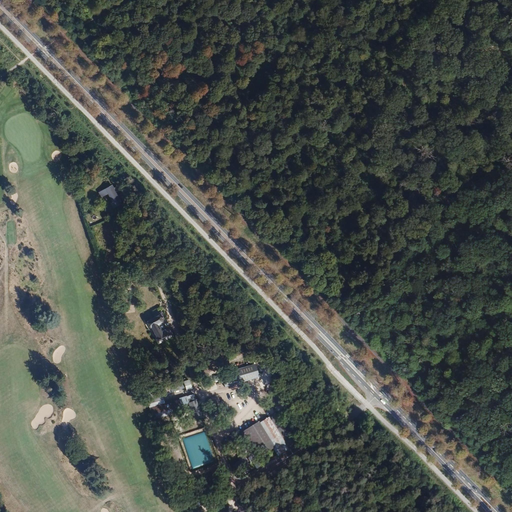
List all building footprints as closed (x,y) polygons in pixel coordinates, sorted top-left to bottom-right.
[(115,185),(107,187),(112,200),(119,197),(115,185)] [(159,314),(145,321),(154,341),(155,345),(171,337),(166,327),(161,329),(159,324),(162,321),(159,314)] [(415,362),(408,354),(397,361),(405,369),(415,362)] [(248,370),(232,371),(232,383),(256,383),(248,370)] [(259,370),(248,370),(256,383),(260,383),(259,370)] [(188,379),(182,381),(184,390),(191,388),(188,379)] [(184,390),(181,382),(142,395),(144,403),(184,390)] [(179,400),(147,411),(151,422),(174,414),(173,410),(180,407),(179,400)] [(192,400),(184,403),(192,423),(200,420),(192,400)] [(258,420),(246,428),(256,443),(267,436),(271,442),(260,449),(265,456),(277,449),(283,456),(293,450),(290,446),(295,442),(278,416),(261,426),(258,420)] [(254,454),(248,458),(257,472),(262,469),(254,454)] [(240,460),(234,465),(237,472),(245,468),(240,460)]
